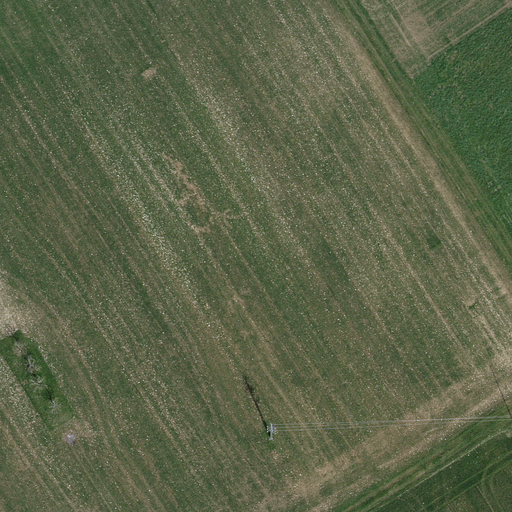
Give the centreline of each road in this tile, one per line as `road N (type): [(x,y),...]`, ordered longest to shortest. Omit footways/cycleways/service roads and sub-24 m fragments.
road 1 (track): [(352,0),(511,261)]
road 2 (track): [(361,511),(511,415)]
